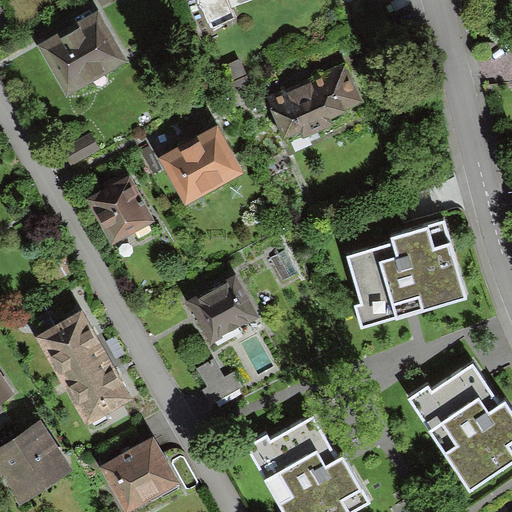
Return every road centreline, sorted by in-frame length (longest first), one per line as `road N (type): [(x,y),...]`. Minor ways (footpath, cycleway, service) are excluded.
road 1 (residential): [(0,102),(231,511)]
road 2 (residential): [(434,0),(486,208)]
